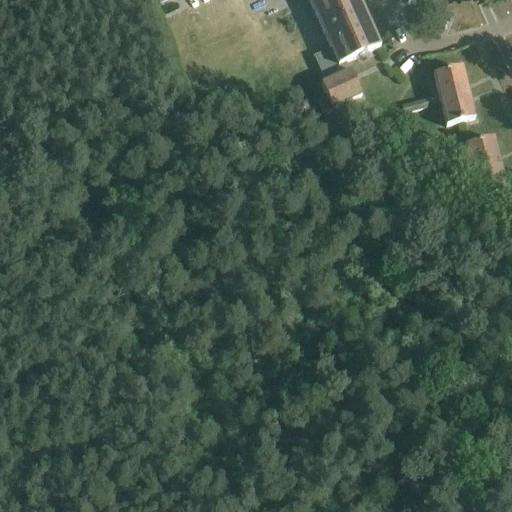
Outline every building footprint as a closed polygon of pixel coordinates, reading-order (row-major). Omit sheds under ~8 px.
[(324,75),(347,65),(381,50),(358,0),(307,0),(331,52),(316,58),(324,75)] [(362,99),(347,65),(324,75),(327,82),(320,85),(332,112),(362,99)] [(440,103),(469,96),(462,70),(434,78),(440,103)] [(469,96),(440,103),(447,129),(475,122),(469,96)] [(429,102),(402,109),(404,118),(432,111),(429,102)] [(476,173),(500,167),(494,141),(470,147),(476,173)] [(483,199),(487,198),(507,193),(500,167),(476,173),(483,199)] [(447,172),(448,179),(462,176),(460,169),(447,172)] [(465,187),(462,176),(448,179),(450,190),(465,187)]
